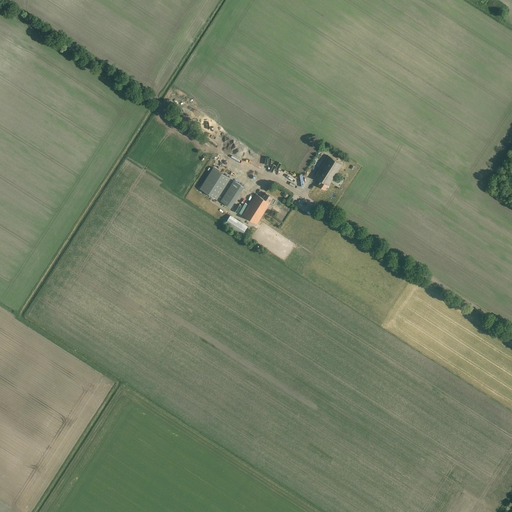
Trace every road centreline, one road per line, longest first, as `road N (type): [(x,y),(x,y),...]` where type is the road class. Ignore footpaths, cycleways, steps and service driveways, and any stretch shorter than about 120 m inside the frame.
road 1 (unclassified): [(511,331),(228,147)]
road 2 (track): [(228,147),(0,1)]
